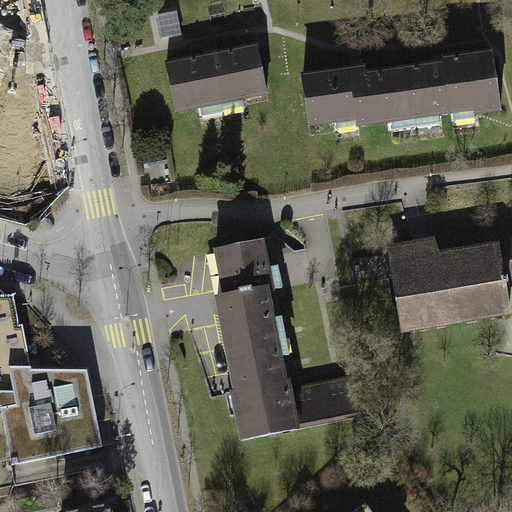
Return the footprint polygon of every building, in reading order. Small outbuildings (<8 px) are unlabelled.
[(0,0),(0,178),(45,170),(13,0),(0,0)] [(178,11),(156,16),(161,40),(182,35),(178,11)] [(210,53),(162,64),(172,111),(195,107),(197,116),(240,107),(238,98),(263,92),(257,65),(253,45),(210,53)] [(407,67),(416,126),(439,123),(438,114),(451,112),(452,119),(476,116),(476,112),(500,108),(491,52),(442,59),(443,62),(439,63),(407,67)] [(416,126),(407,67),(366,73),(366,72),(366,67),(357,69),(303,77),(310,124),(335,120),(337,130),(358,127),(358,125),(391,120),(393,129),(416,126)] [(511,239),(498,243),(505,285),(511,282),(511,239)] [(213,296),(225,355),(274,345),(263,293),(268,292),(258,241),(212,250),(221,295),(213,296)] [(505,285),(498,243),(495,244),(495,247),(437,256),(433,245),(434,245),(434,243),(422,244),(391,250),(403,330),(509,312),(505,285)] [(4,371),(26,372),(17,326),(14,326),(8,296),(0,296),(0,413),(22,407),(16,383),(7,385),(4,371)] [(236,440),(292,429),(284,392),(287,391),(285,381),(281,382),(274,345),(225,355),(237,414),(231,415),(236,440)] [(22,407),(0,413),(0,423),(8,464),(97,446),(82,372),(26,372),(4,371),(7,385),(16,383),(22,407)] [(319,385),(287,391),(284,392),(292,429),(354,416),(347,379),(319,385)] [(368,511),(361,503),(349,511),(368,511)]
